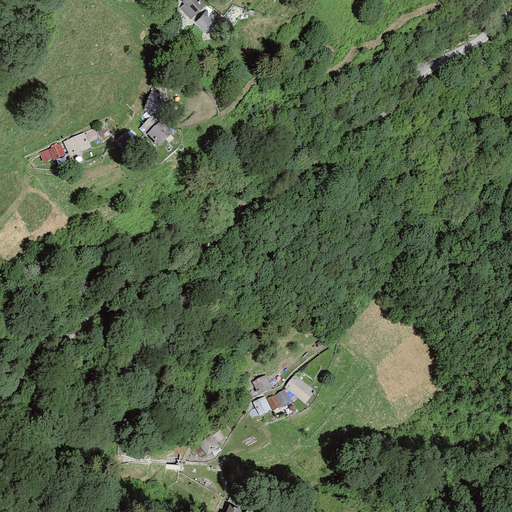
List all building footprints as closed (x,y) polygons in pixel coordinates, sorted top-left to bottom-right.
[(188,0),(184,4),(180,8),(190,19),(205,5),(200,0),(188,0)] [(209,8),(194,22),(206,35),(221,21),(209,8)] [(166,95),(152,89),(143,110),(157,116),(166,95)] [(159,124),(147,136),(159,147),(171,135),(159,124)] [(96,129),(87,134),(92,144),(101,139),(96,129)] [(83,133),(63,143),(70,159),(91,149),(83,133)] [(51,148),(39,154),(43,164),(53,159),(55,162),(66,157),(60,145),(58,146),(57,144),(50,147),(51,148)] [(315,391),(294,375),(284,388),(305,405),(315,391)] [(266,376),(252,382),(258,396),(273,389),(266,376)] [(291,403),(283,390),(274,396),(282,408),(291,403)] [(274,396),(267,399),(273,412),(280,408),(274,396)] [(264,397),(252,403),(260,417),(271,411),(264,397)] [(206,430),(194,439),(207,457),(219,448),(206,430)]
